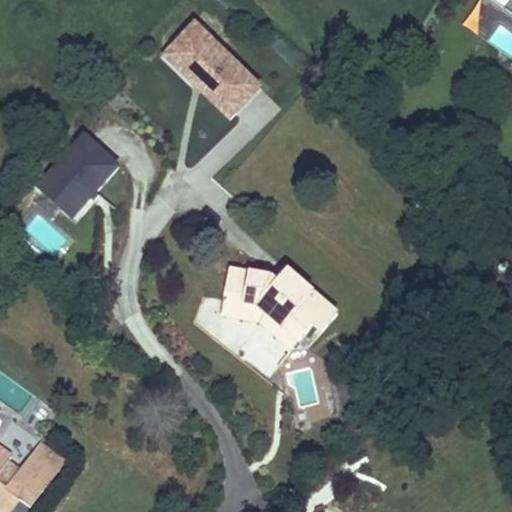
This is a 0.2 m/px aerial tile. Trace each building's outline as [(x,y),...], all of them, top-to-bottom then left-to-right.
[(511,0),(490,0),(511,15),(511,0)] [(227,128),(261,93),(192,25),(158,60),(227,128)] [(86,144),(138,182),(154,160),(102,122),(86,144)] [(33,196),(72,229),(120,173),(81,139),(33,196)] [(36,215),(25,227),(53,252),(64,240),(36,215)] [(230,270),(224,300),(258,307),(299,342),(314,325),(322,332),(338,314),(288,271),(278,284),(271,278),(230,270)] [(258,307),(224,300),(221,315),(260,322),(292,350),(299,342),(258,307)] [(0,511),(11,511),(21,500),(33,509),(65,464),(39,445),(21,470),(9,461),(11,458),(0,449),(0,511)]
